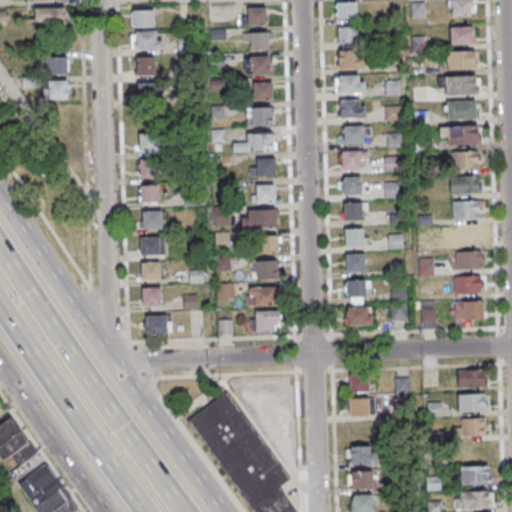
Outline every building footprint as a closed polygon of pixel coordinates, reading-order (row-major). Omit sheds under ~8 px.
[(473,0),(450,0),(450,15),(474,15),(473,0)] [(335,1),(335,18),(357,18),(357,1),(335,1)] [(422,2),(411,2),(411,17),(422,17),(422,2)] [(266,6),(246,6),(246,24),(266,24),(266,6)] [(64,8),(33,8),(33,24),(64,24),(64,8)] [(153,11),(130,11),(130,28),(153,28),(153,11)] [(472,25),(450,25),(450,44),(472,44),(472,25)] [(337,26),(337,43),(359,43),(359,26),(337,26)] [(268,31),(246,31),(246,49),(268,49),(268,31)] [(132,32),(132,49),(160,49),(160,32),(132,32)] [(193,52),(193,38),(177,38),(177,52),(193,52)] [(337,67),(363,67),(363,50),(337,50),(337,67)] [(446,70),(475,70),(475,51),(446,51),(446,70)] [(155,56),(134,56),(134,75),(155,75),(155,56)] [(269,56),(243,56),(243,74),(269,74),(269,56)] [(67,58),(44,58),(44,74),(67,74),(67,58)] [(364,74),(334,74),(334,93),(364,93),(364,74)] [(444,77),(444,95),(476,95),(476,77),(444,77)] [(67,81),(43,81),(43,99),(67,99),(67,81)] [(248,82),(248,100),(272,99),(272,81),(248,82)] [(388,82),(403,81),(404,96),(388,96),(388,82)] [(137,83),(137,105),(159,105),(159,83),(137,83)] [(364,118),(364,99),(335,99),(335,118),(364,118)] [(477,101),(446,101),(446,119),(477,119),(477,101)] [(388,106),(403,106),(404,121),(388,121),(388,106)] [(246,107),(246,125),(273,125),(273,107),(246,107)] [(417,112),(432,112),(433,126),(417,127),(417,112)] [(440,125),(440,136),(445,136),(445,144),(477,144),(477,125),(440,125)] [(346,128),(364,128),(365,146),(346,146),(346,128)] [(232,151),(276,151),(276,133),(244,133),(244,142),(232,142),(232,151)] [(389,133),(405,133),(405,147),(390,148),(389,133)] [(143,137),(161,136),(162,154),(143,155),(143,137)] [(455,168),(481,168),(481,151),(455,151),(455,168)] [(344,154),(362,154),(363,172),(344,172),(344,154)] [(386,157),(402,157),(402,171),(387,172),(386,157)] [(275,175),(275,158),(249,158),(249,175),(275,175)] [(143,163),(162,162),(162,180),(144,181),(143,163)] [(450,176),(450,193),(480,193),(480,176),(450,176)] [(344,180),(363,179),(364,198),(345,198),(344,180)] [(386,183),(402,183),(402,198),(387,198),(386,183)] [(274,184),(254,184),(254,201),(274,201),(274,184)] [(143,188),(162,188),(162,206),(144,206),(143,188)] [(482,200),(452,200),(452,218),(482,218),(482,200)] [(346,206),(364,205),(365,224),(346,224),(346,206)] [(241,228),(276,228),(276,209),(241,209),(241,228)] [(146,214),(164,213),(165,231),(146,232),(146,214)] [(485,244),(485,225),(443,225),(443,244),(485,244)] [(347,232),(365,231),(366,249),(347,250),(347,232)] [(388,248),(402,248),(402,234),(388,234),(388,248)] [(278,254),(278,236),(255,236),(255,254),(278,254)] [(144,241),(162,240),(163,258),(144,259),(144,241)] [(455,251),(455,268),(483,268),(483,251),(455,251)] [(348,257),(366,257),(367,275),(348,275),(348,257)] [(252,279),(277,279),(277,261),(252,261),(252,279)] [(144,266),(162,265),(163,283),(145,284),(144,266)] [(482,276),(454,276),(454,293),(482,293),(482,276)] [(349,283),(367,282),(368,300),(349,301),(349,283)] [(221,298),(233,296),(231,284),(219,286),(221,298)] [(275,287),(249,287),(249,305),(275,305),(275,287)] [(404,288),(392,288),(392,299),(404,299),(404,288)] [(145,291),(163,291),(164,309),(145,310),(145,291)] [(435,301),(420,301),(420,322),(435,322),(435,301)] [(483,319),(483,301),(454,301),(455,320),(483,319)] [(406,302),(391,302),(391,322),(406,322),(406,302)] [(345,325),(371,325),(371,306),(345,306),(345,325)] [(278,311),(249,311),(249,332),(278,332),(278,311)] [(170,333),(170,314),(145,314),(145,333),(170,333)] [(219,335),(232,334),(232,320),(218,320),(219,335)] [(457,370),(457,387),(485,387),(485,370),(457,370)] [(350,392),(369,392),(369,379),(350,379),(350,392)] [(408,379),(395,379),(395,394),(408,394),(408,379)] [(288,480),(229,391),(189,417),(252,511),(296,511),(279,486),(288,480)] [(458,394),(458,411),(488,411),(488,394),(458,394)] [(345,416),(369,416),(369,398),(345,398),(345,416)] [(36,451),(10,416),(0,423),(0,456),(10,470),(36,451)] [(488,418),(457,418),(457,437),(488,437),(488,418)] [(346,463),(375,463),(375,446),(346,446),(346,463)] [(20,481),(42,511),(44,511),(48,510),(49,511),(79,511),(45,463),(20,481)] [(459,485),(489,485),(489,467),(459,467),(459,485)] [(373,488),(373,471),(349,471),(349,488),(373,488)] [(455,492),(455,510),(493,510),(493,492),(455,492)] [(373,511),(373,494),(351,495),(352,511),(373,511)]
